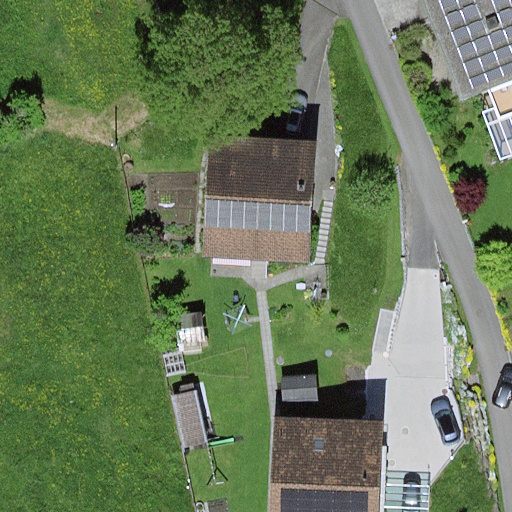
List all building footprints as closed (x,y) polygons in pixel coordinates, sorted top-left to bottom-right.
[(511,0),(425,0),(463,97),(488,88),(499,117),(511,111),(511,0)] [(313,141),(208,136),(203,254),(307,259),(313,141)] [(201,313),(180,315),(182,343),(203,342),(201,313)] [(315,377),(283,378),(285,406),(317,404),(315,377)] [(205,443),(195,392),(173,396),(183,448),(205,443)] [(377,511),(382,422),(274,417),(269,511),(377,511)] [(425,511),(427,475),(387,473),(385,511),(425,511)]
